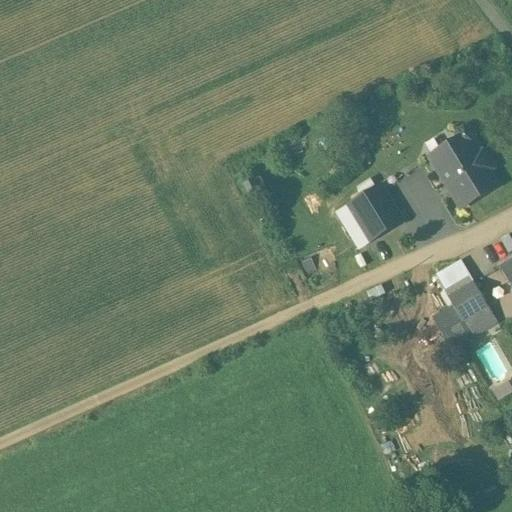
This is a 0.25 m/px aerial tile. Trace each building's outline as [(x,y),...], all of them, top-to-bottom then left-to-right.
[(458,142),(432,158),(463,209),(497,188),(487,172),(489,171),(480,155),(478,157),(470,145),(473,144),(474,137),(471,131),(464,129),(458,133),(456,140),(458,142)] [(392,164),(365,172),(373,200),(374,200),(393,194),(400,192),(392,164)] [(393,194),(374,200),(376,204),(394,199),(393,194)] [(403,228),(394,199),(376,204),(356,210),(364,240),(403,228)] [(346,220),(335,223),(341,246),(353,243),(346,220)] [(511,261),(501,269),(511,288),(511,261)] [(475,285),(461,262),(436,277),(449,300),(475,285)] [(475,285),(449,300),(454,308),(464,325),(465,325),(489,310),(475,285)] [(449,349),(471,335),(465,325),(464,325),(454,308),(433,320),(449,349)] [(496,321),(489,310),(465,325),(471,335),(496,321)] [(498,400),(511,395),(511,381),(494,388),(498,400)]
